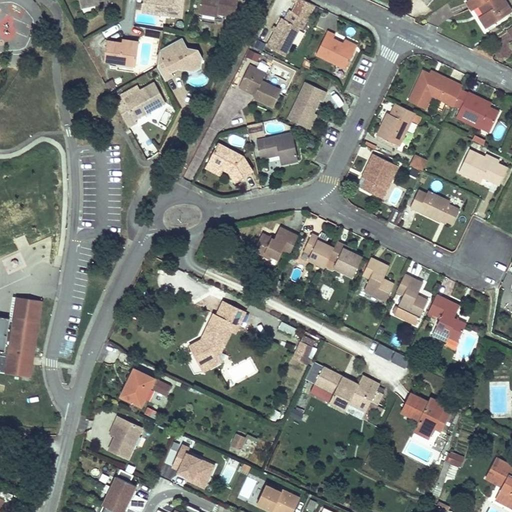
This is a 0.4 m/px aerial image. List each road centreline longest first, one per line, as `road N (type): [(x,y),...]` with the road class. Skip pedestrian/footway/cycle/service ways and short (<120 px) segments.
road 1 (residential): [(49,511),(85,366),(140,248),(160,228)]
road 2 (unknown): [(175,237),(198,271),(404,371)]
road 3 (residential): [(319,191),(342,214),(450,263),(470,264),(489,244)]
road 4 (residential): [(319,191),(401,26)]
road 5 (residential): [(511,79),(401,26)]
